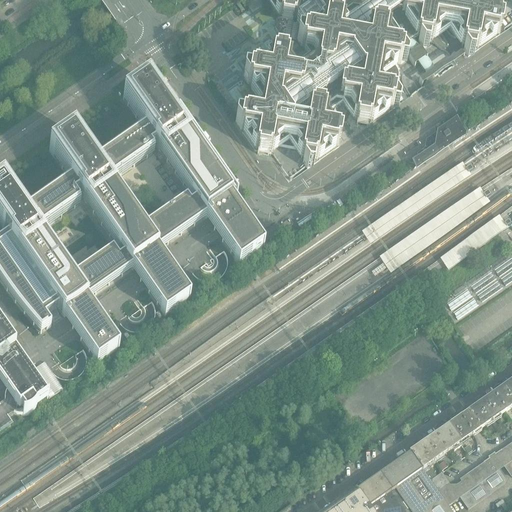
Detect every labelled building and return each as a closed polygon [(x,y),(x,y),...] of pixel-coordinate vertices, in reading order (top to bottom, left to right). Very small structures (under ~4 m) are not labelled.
[(474,53),(511,26),(511,0),(268,0),(278,14),(279,14),(282,15),(281,19),(292,21),(293,17),(297,17),(296,21),(304,32),(308,33),(307,37),(303,36),(298,35),(297,41),(301,47),(305,48),(304,52),(309,59),(294,69),(289,63),(285,62),(286,58),(285,58),(281,53),(276,56),(275,56),(274,60),(270,59),(254,70),(254,71),(253,74),(249,73),(244,73),(243,78),(248,85),(251,85),(251,89),(261,105),(246,115),(246,116),(241,119),(236,118),(235,123),(239,130),(242,131),(242,133),(255,152),(257,152),(257,155),(263,156),(268,157),(269,154),(272,155),(282,169),(281,169),(280,170),(280,171),(281,173),(283,171),(290,182),(307,170),(312,171),(313,165),(392,110),(398,111),(399,106),(424,88),(423,88),(425,86),(426,83),(426,80),(426,79),(423,72),(420,66),(418,63),(417,64),(405,46),(406,47),(407,47),(408,46),(409,45),(409,44),(413,41),(439,78),(468,58),(473,59),(474,53)] [(53,159),(55,158),(71,180),(69,181),(70,183),(24,215),(3,184),(0,185),(0,226),(7,237),(0,242),(0,283),(6,292),(17,307),(28,321),(40,335),(51,328),(44,319),(50,315),(50,316),(51,318),(52,319),(53,319),(54,318),(55,317),(55,316),(54,315),(53,314),(52,313),(58,310),(72,330),(97,365),(119,350),(94,315),(85,301),(131,269),(140,283),(165,318),(190,301),(165,266),(157,253),(205,219),(214,232),(239,267),(264,249),(240,215),(225,193),(231,189),(180,117),(174,121),(148,83),(123,100),(143,130),(94,164),(74,134),(49,152),(53,159)] [(460,166),(448,149),(452,146),(452,145),(465,137),(466,134),(461,127),(456,120),(437,133),(435,140),(425,147),(424,150),(417,155),(420,159),(413,165),(415,169),(417,171),(441,154),(453,171),(462,183),(471,196),(481,210),(490,224),(499,236),(499,235),(500,236),(506,231),(497,219),(488,205),(478,191),(469,178),(460,166)] [(462,160),(361,230),(365,236),(367,238),(374,249),(476,180),(462,160)] [(481,187),(380,258),(394,278),(494,206),(481,187)] [(503,218),(443,262),(446,265),(452,274),(511,231),(506,223),(503,218)] [(293,225),(292,225),(289,220),(282,225),(286,230),(293,225)] [(0,384),(6,393),(5,395),(4,399),(4,402),(0,405),(0,434),(13,426),(8,419),(13,415),(16,416),(20,417),(24,416),(27,415),(30,414),(32,412),(49,401),(23,364),(0,330),(0,384)] [(511,382),(493,396),(505,413),(511,408),(511,382)] [(505,413),(493,396),(468,414),(480,431),(505,413)] [(476,434),(480,431),(468,414),(464,417),(460,419),(472,436),(476,434)] [(472,436),(460,419),(435,437),(447,454),(472,436)] [(447,454),(435,437),(411,454),(423,471),(447,454)] [(468,455),(472,452),(468,447),(464,450),(468,455)] [(510,464),(511,462),(511,453),(508,448),(502,452),(510,464)] [(502,452),(501,451),(495,455),(494,453),(493,454),(494,454),(504,468),(505,467),(510,464),(502,452)] [(411,454),(356,492),(370,511),(451,511),(448,507),(449,507),(439,494),(435,488),(430,482),(425,474),(423,471),(411,454)] [(493,454),(489,457),(499,472),(504,468),(493,454)] [(436,478),(430,482),(435,488),(439,494),(449,507),(460,499),(498,472),(499,472),(490,459),(489,457),(488,458),(489,459),(483,463),(484,464),(461,481),(463,483),(457,487),(450,487),(441,474),(440,475),(436,478)] [(443,463),(438,466),(442,471),(447,468),(443,463)] [(431,469),(425,474),(430,482),(436,478),(431,469)] [(498,472),(460,499),(468,511),(504,485),(505,482),(498,472)] [(331,509),(327,511),(370,511),(356,492),(339,504),(344,510),(340,511),(333,511),(334,511),(333,511),(331,509)] [(497,509),(505,504),(503,500),(495,506),(497,509)]
